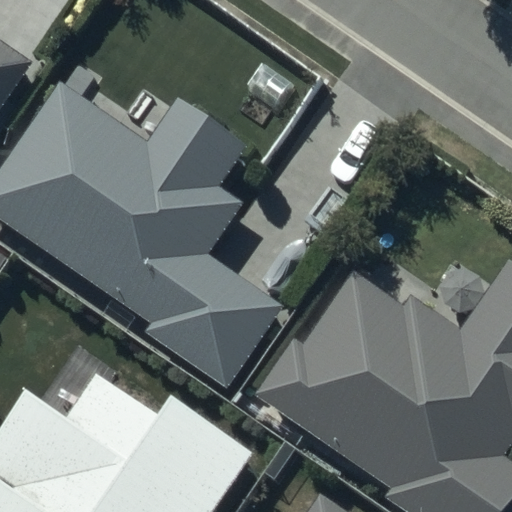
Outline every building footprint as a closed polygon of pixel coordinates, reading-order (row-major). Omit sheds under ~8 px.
[(0,29),(0,134),(49,63),(0,29)] [(160,150),(74,92),(0,200),(0,218),(161,328),(153,340),(237,398),(293,316),(234,276),(252,249),(244,244),(264,214),(240,197),(270,153),(194,101),(160,150)] [(417,313),(363,276),(315,348),(312,346),(296,369),(286,362),(260,401),(397,493),(392,500),(410,511),(511,511),(511,280),(476,334),(425,300),(417,313)] [(231,511),(265,461),(188,410),(176,428),(107,384),(77,430),(39,405),(0,464),(0,479),(12,487),(0,504),(0,511),(231,511)] [(342,511),(329,503),(322,511),(342,511)]
